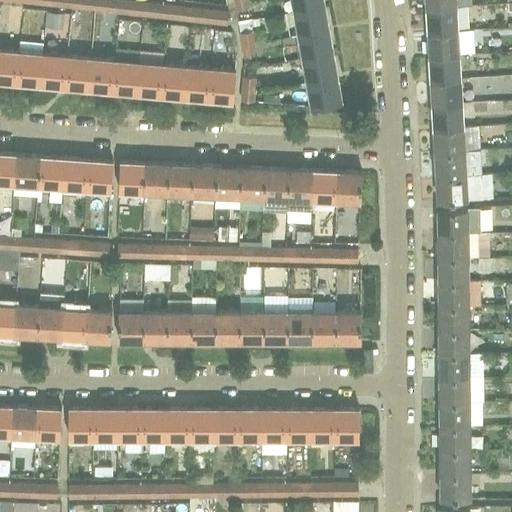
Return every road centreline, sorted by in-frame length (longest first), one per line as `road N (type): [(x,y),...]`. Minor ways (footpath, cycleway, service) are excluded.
road 1 (residential): [(398,389),(0,381)]
road 2 (residential): [(394,149),(0,128)]
road 3 (residential): [(398,389),(394,149)]
road 4 (residential): [(394,149),(386,0)]
road 5 (residential): [(397,511),(398,389)]
